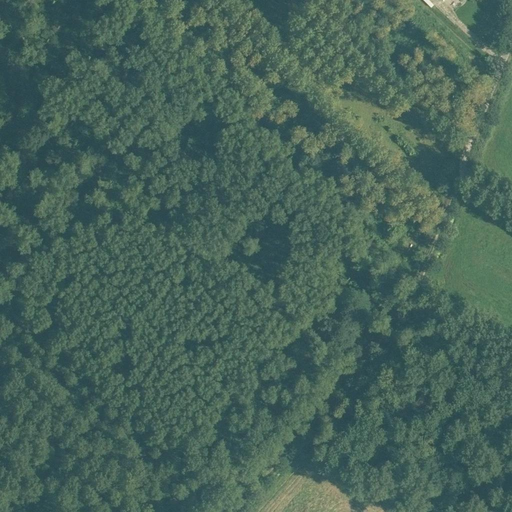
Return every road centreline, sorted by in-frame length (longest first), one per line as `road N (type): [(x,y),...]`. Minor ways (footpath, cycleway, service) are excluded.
road 1 (track): [(460,171),(405,304),(338,389)]
road 2 (unclassified): [(511,205),(460,171),(511,39)]
road 3 (track): [(338,389),(234,511)]
